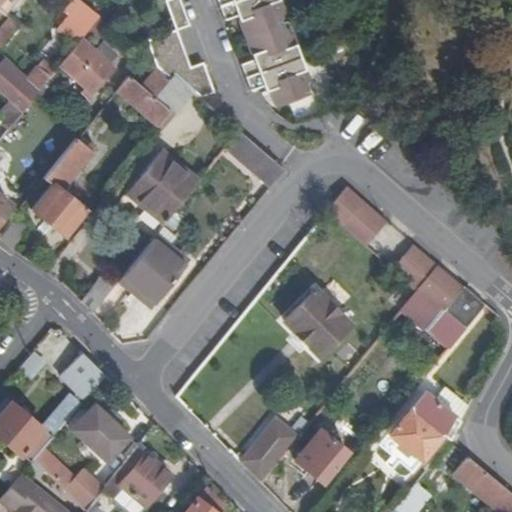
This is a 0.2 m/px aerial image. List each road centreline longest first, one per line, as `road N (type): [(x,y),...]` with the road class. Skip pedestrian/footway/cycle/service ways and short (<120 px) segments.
road 1 (residential): [(139,380),(305,169)]
road 2 (residential): [(305,169),(349,167),(511,301)]
road 3 (residential): [(305,169),(237,101),(198,0)]
road 4 (residential): [(139,380),(269,511)]
road 5 (residential): [(511,478),(481,445),(481,412),(511,359)]
